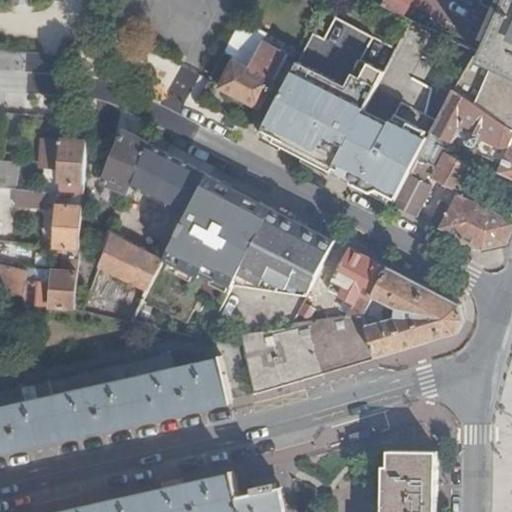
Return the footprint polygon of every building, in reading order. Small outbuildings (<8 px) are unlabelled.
[(405,16),(414,0),(383,0),(381,5),(405,16)] [(511,0),(506,0),(482,54),(475,50),(455,89),(511,125),(511,0)] [(323,39),(314,34),(302,58),(299,62),(313,69),(326,76),(348,87),(356,72),(363,58),(374,36),(335,16),(323,39)] [(243,18),(225,53),(236,59),(251,66),(265,39),(269,32),(243,18)] [(302,58),(265,39),(251,66),(236,59),(220,88),(261,108),(263,105),(274,110),(299,62),(302,58)] [(363,77),(371,63),(363,58),(356,72),(363,77)] [(299,62),(274,110),(273,111),(287,118),(308,78),(313,69),(299,62)] [(308,130),(296,153),(334,172),(365,111),(386,70),(371,62),(371,63),(363,77),(356,72),(348,87),(342,96),(321,85),(308,78),(287,118),(308,130)] [(326,76),(313,69),(308,78),(321,85),(326,76)] [(326,76),(321,85),(342,96),(348,87),(326,76)] [(500,172),(511,177),(511,125),(455,89),(433,132),(453,142),(460,128),(470,133),(468,136),(468,141),(470,145),(495,157),(499,147),(508,151),(500,172)] [(277,137),(274,142),(296,153),(308,130),(287,118),(273,111),(263,130),(277,137)] [(365,111),(334,172),(396,204),(420,157),(430,138),(418,132),(420,127),(395,115),(390,124),(379,118),(365,111)] [(263,130),(261,135),(274,142),(277,137),(263,130)] [(430,138),(420,157),(437,167),(434,175),(460,189),(441,226),(485,250),(507,244),(511,233),(511,220),(493,210),(497,202),(474,190),(479,181),(469,175),(473,168),(447,155),(453,142),(433,132),(430,138)] [(134,187),(151,143),(131,133),(121,137),(104,182),(131,193),(134,187)] [(84,197),(87,141),(43,138),(41,160),(51,161),(51,169),(60,170),(60,183),(65,183),(65,195),(84,197)] [(203,183),(208,172),(151,143),(134,187),(188,214),(203,183)] [(420,157),(396,204),(418,215),(434,187),(425,182),(430,173),(434,175),(437,167),(420,157)] [(18,162),(0,160),(0,187),(16,189),(18,162)] [(51,161),(41,160),(41,167),(51,169),(51,161)] [(234,185),(231,184),(208,172),(203,183),(188,214),(165,259),(149,291),(145,299),(189,321),(200,298),(221,309),(275,206),(234,185)] [(49,208),(50,193),(17,189),(16,205),(49,208)] [(64,247),(81,248),(84,197),(65,195),(64,202),(59,202),(56,246),(64,247)] [(307,298),(338,239),(277,207),(235,287),(307,298)] [(102,269),(149,291),(165,259),(115,234),(102,269)] [(28,305),(77,308),(81,248),(64,247),(62,269),(55,268),(54,281),(36,280),(37,267),(28,267),(27,270),(0,263),(0,290),(25,296),(28,305)] [(351,247),(328,290),(353,303),(348,314),(364,313),(373,296),(389,266),(351,247)] [(368,324),(378,358),(458,335),(466,320),(461,304),(389,266),(373,296),(397,308),(396,316),(368,324)] [(54,281),(55,268),(37,267),(36,280),(54,281)] [(244,330),(256,393),(378,358),(368,324),(364,313),(348,314),(295,318),(291,324),(244,330)] [(0,388),(0,449),(232,398),(223,357),(174,368),(170,351),(0,388)] [(384,509),(386,505),(388,505),(388,511),(440,511),(441,443),(394,442),(394,458),(388,459),(388,489),(376,489),(375,497),(372,504),(384,509)] [(292,511),(286,486),(282,488),(281,481),(257,486),(258,493),(245,496),(240,472),(58,511),(292,511)]
